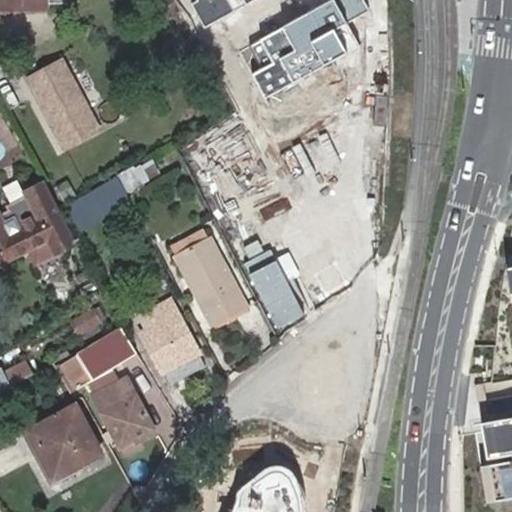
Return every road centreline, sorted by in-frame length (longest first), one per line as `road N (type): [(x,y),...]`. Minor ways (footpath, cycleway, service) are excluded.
road 1 (secondary): [(478,127),(433,321),(408,511)]
road 2 (secondary): [(432,511),(441,397),(506,133)]
road 3 (residential): [(257,395),(313,333),(332,324),(350,329),(360,350),(352,417),(321,425),(280,406)]
road 4 (residential): [(165,511),(257,395)]
road 5 (secondary): [(496,0),(478,127)]
